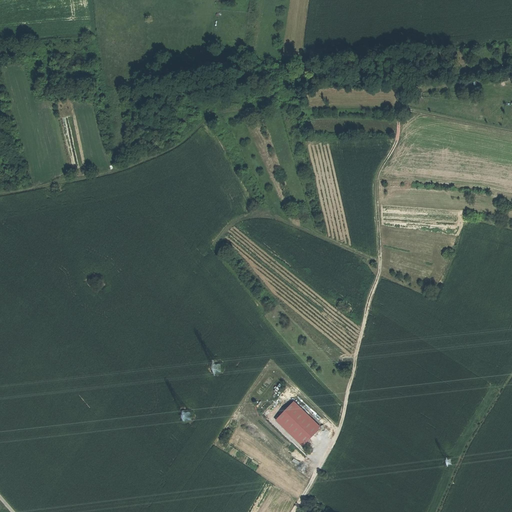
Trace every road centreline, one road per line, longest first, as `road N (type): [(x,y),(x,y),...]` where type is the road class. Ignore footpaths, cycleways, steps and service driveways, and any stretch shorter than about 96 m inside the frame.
road 1 (track): [(511,132),(416,112),(398,116),(377,176),(380,263),(340,426),(292,511)]
road 2 (track): [(406,112),(228,109),(124,167),(0,193)]
